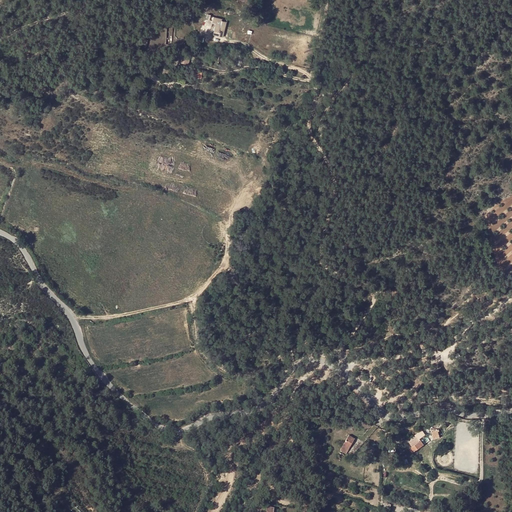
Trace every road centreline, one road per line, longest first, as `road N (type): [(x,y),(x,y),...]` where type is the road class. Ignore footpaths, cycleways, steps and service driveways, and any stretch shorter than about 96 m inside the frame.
road 1 (tertiary): [(511,409),(396,418),(343,372),(310,357),(293,363),(262,404),(242,415),(166,431),(112,386),(20,245),(0,228)]
road 2 (track): [(343,372),(342,348),(373,292),(327,271),(322,248),(336,183),(321,128),(372,49),(387,0)]
road 3 (track): [(217,511),(228,451),(326,362)]
road 4 (track): [(343,372),(450,349),(458,334),(511,295)]
